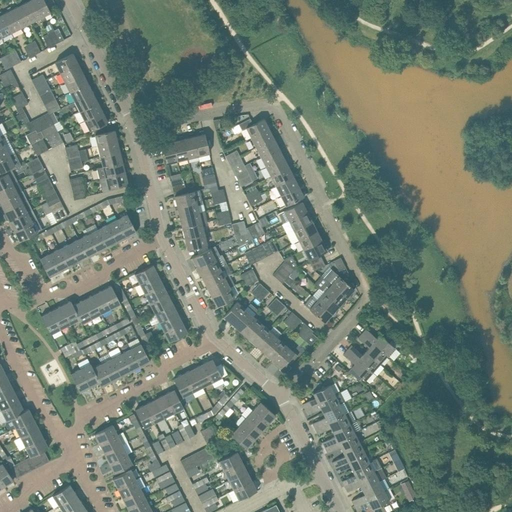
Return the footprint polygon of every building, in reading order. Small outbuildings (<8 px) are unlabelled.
[(26,0),(27,1),(21,4),(31,23),(40,18),(31,0),(26,0)] [(31,0),(40,18),(42,22),(46,19),(44,16),(50,13),(43,0),(31,0)] [(16,3),(18,6),(12,9),(21,28),(31,23),(21,4),(20,1),(16,3)] [(7,8),(8,11),(2,14),(11,33),(21,28),(12,9),(10,6),(7,8)] [(0,11),(0,34),(1,38),(11,33),(2,14),(0,11)] [(56,34),(60,32),(58,28),(48,33),(53,45),(59,42),(56,34)] [(53,45),(48,33),(42,36),(48,48),(53,45)] [(40,52),(35,43),(34,41),(29,44),(34,55),(40,52)] [(29,44),(23,46),(29,57),(34,55),(29,44)] [(21,62),(16,53),(15,50),(9,53),(15,65),(21,62)] [(9,53),(4,56),(9,67),(15,65),(9,53)] [(76,60),(73,53),(54,63),(59,73),(78,63),(81,62),(79,58),(76,60)] [(81,70),(78,63),(59,73),(64,82),(83,73),(86,71),(84,68),(81,70)] [(13,75),(10,69),(0,74),(0,76),(2,80),(13,75)] [(86,79),(83,73),(64,82),(69,92),(88,83),(91,81),(89,78),(86,79)] [(16,80),(13,75),(2,80),(5,86),(12,83),(14,87),(18,84),(16,80)] [(34,86),(43,81),(40,75),(31,80),(34,86)] [(43,81),(34,86),(37,91),(46,87),(43,81)] [(91,89),(88,83),(69,92),(74,101),(93,92),(96,91),(94,87),(91,89)] [(25,98),(22,92),(11,98),(14,104),(25,98)] [(96,98),(93,92),(74,101),(79,111),(97,102),(100,100),(99,97),(96,98)] [(44,104),(53,100),(50,94),(41,99),(44,104)] [(28,104),(25,98),(14,104),(17,109),(19,113),(24,111),(22,107),(28,104)] [(53,100),(44,104),(47,110),(56,106),(53,100)] [(101,108),(97,102),(79,111),(84,121),(97,114),(102,111),(105,110),(104,107),(101,108)] [(19,114),(14,116),(17,122),(23,118),(23,119),(27,117),(24,111),(19,113),(19,114)] [(102,111),(97,114),(84,121),(89,131),(106,122),(110,120),(109,116),(105,118),(102,111)] [(54,124),(53,121),(48,113),(42,116),(48,127),(54,124)] [(42,130),(48,127),(42,116),(37,118),(42,130)] [(37,118),(29,122),(29,121),(25,123),(30,131),(35,129),(36,130),(37,133),(41,131),(42,130),(37,118)] [(250,119),(231,128),(234,134),(245,128),(250,138),(269,129),(272,127),(270,124),(267,125),(264,118),(253,124),(250,119)] [(272,135),(269,129),(250,138),(255,148),(274,138),(277,137),(275,133),(272,135)] [(41,131),(37,133),(36,130),(26,135),(31,144),(37,141),(42,138),(43,138),(43,136),(41,131)] [(63,142),(58,133),(57,130),(51,134),(57,145),(63,142)] [(114,130),(109,131),(94,135),(97,146),(117,141),(120,140),(119,136),(116,137),(114,130)] [(200,134),(193,136),(198,156),(209,153),(203,130),(199,131),(200,134)] [(189,134),(190,137),(183,139),(188,158),(198,156),(193,136),(193,133),(189,134)] [(51,134),(46,136),(52,148),(57,145),(51,134)] [(178,136),(179,139),(172,141),(177,161),(188,158),(183,139),(182,135),(178,136)] [(48,149),(43,140),(42,138),(37,141),(42,152),(48,149)] [(169,142),(161,144),(166,164),(177,161),(172,141),(172,138),(168,139),(169,142)] [(274,138),(255,148),(251,150),(256,159),(260,157),(279,148),(282,146),(280,143),(277,145),(274,138)] [(37,141),(31,144),(37,155),(42,152),(37,141)] [(122,147),(119,148),(117,141),(97,146),(100,156),(120,151),(123,151),(122,147)] [(78,150),(77,144),(64,147),(66,153),(78,150)] [(0,159),(9,155),(4,145),(0,147),(0,159)] [(282,154),(279,148),(260,157),(265,167),(280,159),(283,157),(286,156),(285,153),(282,154)] [(68,164),(81,161),(78,150),(66,153),(68,164)] [(239,156),(236,150),(225,156),(228,161),(239,156)] [(121,158),(120,151),(100,156),(102,167),(122,162),(126,161),(125,157),(121,158)] [(15,156),(14,152),(9,155),(0,159),(0,172),(14,165),(11,158),(15,156)] [(244,165),(242,161),(239,156),(228,161),(233,171),(244,165)] [(283,157),(280,159),(265,167),(270,177),(289,167),(291,166),(290,162),(287,164),(283,157)] [(82,167),(81,161),(68,164),(70,170),(82,167)] [(43,167),(40,162),(31,166),(29,168),(31,173),(43,167)] [(124,169),(122,162),(102,167),(105,177),(125,172),(128,172),(127,168),(124,169)] [(249,175),(246,169),(244,165),(233,171),(238,181),(249,175)] [(36,183),(48,177),(43,167),(31,173),(36,183)] [(212,167),(201,170),(202,173),(201,173),(202,180),(215,177),(212,167)] [(289,167),(270,177),(266,178),(271,188),(275,186),(294,177),(296,175),(295,172),(292,173),(289,167)] [(125,172),(105,177),(99,178),(100,183),(106,182),(108,188),(131,182),(130,178),(126,179),(125,172)] [(0,188),(12,183),(7,173),(0,176),(0,188)] [(182,177),(181,178),(180,174),(169,176),(172,187),(184,184),(182,177)] [(241,186),(250,182),(252,181),(249,175),(238,181),(241,186)] [(71,186),(83,183),(82,176),(69,179),(71,186)] [(41,193),(53,187),(48,177),(36,183),(41,193)] [(216,182),(215,177),(202,180),(204,185),(216,182)] [(300,182),(297,183),(294,177),(275,186),(279,196),(298,186),(301,185),(300,182)] [(0,201),(17,192),(12,183),(0,188),(0,201)] [(82,189),(85,189),(83,183),(71,186),(74,199),(83,197),(82,189)] [(185,190),(184,184),(172,187),(173,193),(185,190)] [(305,191),(302,192),(298,186),(279,196),(284,206),(297,199),(306,194),(305,191)] [(46,202),(58,196),(53,187),(41,193),(46,202)] [(224,195),(223,189),(210,192),(212,198),(224,195)] [(259,194),(256,189),(245,194),(248,200),(259,194)] [(197,202),(196,201),(194,191),(174,196),(177,207),(197,202)] [(22,202),(17,192),(0,201),(0,203),(4,211),(22,202)] [(251,206),(259,201),(262,200),(259,194),(248,200),(251,206)] [(224,195),(212,198),(213,204),(218,202),(220,207),(227,206),(224,195)] [(51,212),(62,206),(58,196),(46,202),(51,212)] [(99,209),(106,205),(104,201),(97,204),(99,209)] [(202,201),(197,202),(177,207),(179,218),(199,213),(197,205),(203,204),(202,201)] [(302,201),(298,203),(284,211),(289,221),(307,212),(310,210),(308,207),(305,208),(302,201)] [(27,212),(22,202),(4,211),(9,221),(27,212)] [(99,209),(97,204),(90,208),(92,212),(99,209)] [(51,212),(52,213),(56,222),(68,216),(62,206),(51,212)] [(227,206),(220,207),(221,212),(215,213),(217,219),(229,216),(227,206)] [(80,219),(87,215),(85,210),(78,214),(80,219)] [(204,211),(199,213),(179,218),(182,228),(202,223),(207,222),(204,211)] [(14,230),(32,221),(27,212),(9,221),(14,230)] [(310,218),(307,212),(289,221),(294,230),(312,221),(315,220),(313,217),(310,218)] [(80,219),(78,214),(71,218),(73,222),(80,219)] [(136,232),(134,228),(127,214),(117,219),(126,237),(136,232)] [(218,225),(231,222),(229,216),(217,219),(218,225)] [(42,229),(37,219),(32,221),(14,230),(19,241),(37,231),(42,229)] [(117,242),(126,237),(117,219),(107,224),(117,242)] [(61,228),(68,225),(66,220),(58,224),(61,228)] [(248,229),(246,230),(244,221),(238,222),(241,235),(243,234),(244,237),(247,242),(253,239),(248,229)] [(318,226),(315,228),(312,221),(294,230),(299,240),(317,231),(319,229),(318,226)] [(207,222),(202,223),(182,228),(185,239),(205,234),(203,226),(208,225),(207,222)] [(234,236),(241,235),(238,222),(231,224),(234,236)] [(264,233),(263,230),(259,222),(253,225),(259,236),(264,233)] [(61,228),(58,224),(51,228),(54,232),(61,228)] [(107,247),(117,242),(107,224),(97,229),(107,247)] [(253,225),(247,227),(248,229),(253,239),(259,236),(253,225)] [(97,252),(107,247),(97,229),(88,234),(97,252)] [(41,238),(49,235),(46,230),(39,234),(41,238)] [(320,237),(317,231),(299,240),(304,249),(322,240),(324,239),(323,236),(320,237)] [(41,238),(39,234),(32,237),(34,242),(41,238)] [(97,252),(88,234),(78,239),(85,253),(87,257),(97,252)] [(205,234),(185,239),(187,249),(197,247),(207,244),(205,234)] [(87,257),(85,253),(78,239),(68,244),(78,262),(87,257)] [(278,250),(273,241),(272,239),(267,242),(272,253),(278,250)] [(325,247),(322,240),(304,249),(309,259),(319,254),(329,249),(328,245),(325,247)] [(267,256),(272,253),(267,242),(261,245),(267,256)] [(78,262),(68,244),(59,249),(68,267),(78,262)] [(220,255),(215,245),(191,257),(197,268),(215,258),(215,257),(220,255)] [(262,259),(267,256),(261,245),(256,247),(262,259)] [(256,262),(262,259),(256,247),(250,250),(256,262)] [(68,267),(59,249),(49,253),(58,272),(68,267)] [(250,250),(244,253),(250,264),(256,262),(250,250)] [(58,272),(49,253),(39,258),(49,277),(58,272)] [(312,265),(322,260),(319,254),(309,259),(312,265)] [(219,267),(215,258),(197,268),(201,277),(219,267)] [(296,267),(286,258),(281,265),(291,273),(291,272),(292,272),(294,269),(296,267)] [(315,270),(316,269),(325,265),(322,260),(312,265),(315,270)] [(157,274),(152,264),(134,274),(139,283),(157,274)] [(228,267),(226,264),(219,267),(201,277),(206,287),(225,278),(221,271),(228,267)] [(291,273),(281,265),(276,270),(286,279),(289,276),(291,273)] [(296,276),(300,271),(297,268),(294,269),(292,272),(296,276)] [(255,274),(252,269),(241,274),(244,280),(255,274)] [(331,269),(323,278),(330,284),(346,298),(348,300),(351,297),(349,295),(354,289),(347,284),(349,282),(349,280),(347,278),(345,278),(343,280),(338,275),(331,269)] [(286,279),(276,270),(272,274),(286,287),(293,279),(289,276),(286,279)] [(162,284),(157,274),(139,283),(144,293),(162,284)] [(247,285),(249,284),(258,280),(255,274),(244,280),(247,285)] [(234,285),(229,275),(225,278),(206,287),(211,297),(230,287),(234,285)] [(321,276),(314,283),(323,292),(339,306),(341,308),(344,305),(341,303),(346,298),(330,284),(323,278),(321,276)] [(122,289),(120,286),(118,282),(114,284),(117,291),(122,289)] [(251,292),(256,296),(264,287),(260,283),(251,292)] [(167,293),(162,284),(144,293),(149,303),(167,293)] [(116,294),(111,285),(101,290),(111,308),(120,304),(116,294)] [(230,287),(211,297),(216,306),(235,297),(230,287)] [(261,301),(262,299),(269,292),(264,287),(256,296),(261,301)] [(111,308),(101,290),(92,295),(101,313),(111,308)] [(339,306),(323,292),(316,300),(332,314),(334,316),(336,313),(334,311),(339,306)] [(172,303),(167,293),(149,303),(154,312),(172,303)] [(123,304),(128,301),(124,294),(120,297),(123,304)] [(101,313),(92,295),(82,300),(91,318),(101,313)] [(267,307),(272,311),(280,302),(276,298),(269,305),(267,307)] [(91,318),(82,300),(73,305),(82,323),(91,318)] [(309,308),(327,324),(329,321),(327,319),(332,314),(316,300),(309,308)] [(73,305),(70,301),(60,306),(70,324),(78,320),(80,324),(82,323),(73,305)] [(128,301),(123,304),(127,310),(131,308),(128,301)] [(246,308),(237,301),(230,309),(223,316),(232,324),(246,308)] [(277,315),(278,313),(285,306),(280,302),(272,311),(277,315)] [(177,313),(172,303),(154,312),(159,322),(177,313)] [(70,324),(60,306),(51,311),(60,329),(70,324)] [(239,331),(241,329),(254,315),(246,308),(232,324),(239,331)] [(51,311),(41,316),(50,334),(60,329),(51,311)] [(288,326),(297,316),(292,312),(283,321),(288,326)] [(182,323),(177,313),(159,322),(164,332),(182,323)] [(133,323),(138,321),(134,314),(129,316),(133,323)] [(248,338),(262,323),(254,315),(241,329),(239,331),(248,338)] [(288,326),(293,330),(301,321),(297,316),(288,326)] [(138,321),(133,323),(137,330),(141,328),(138,321)] [(182,323),(164,332),(169,342),(187,332),(182,323)] [(248,338),(256,346),(270,330),(262,323),(248,338)] [(304,341),(313,331),(304,323),(296,333),(304,341)] [(121,330),(123,334),(133,329),(131,324),(121,330)] [(110,332),(108,327),(101,331),(103,335),(110,332)] [(366,329),(362,333),(387,356),(395,348),(387,341),(380,334),(376,338),(366,329)] [(111,335),(114,339),(123,334),(121,330),(111,335)] [(264,353),(266,351),(278,338),(270,330),(256,346),(264,353)] [(387,356),(362,333),(358,338),(368,347),(365,351),(380,364),(387,356)] [(114,339),(111,335),(104,338),(106,343),(114,339)] [(91,341),(89,337),(81,341),(84,345),(91,341)] [(272,360),(286,345),(278,338),(266,351),(264,353),(272,360)] [(72,353),(79,349),(75,341),(68,344),(72,353)] [(150,361),(145,352),(140,343),(131,348),(140,366),(150,361)] [(72,353),(68,344),(61,348),(65,357),(72,353)] [(289,365),(297,355),(290,349),(286,345),(272,360),(280,367),(285,362),(289,365)] [(362,354),(351,345),(347,349),(372,372),(380,364),(365,351),(362,354)] [(130,371),(140,366),(131,348),(121,353),(130,371)] [(354,363),(350,367),(365,380),(371,373),(372,372),(347,349),(343,354),(354,363)] [(130,371),(121,353),(111,358),(119,373),(120,376),(130,371)] [(120,376),(119,373),(111,358),(101,363),(110,381),(120,376)] [(221,377),(212,359),(202,364),(212,382),(221,377)] [(101,363),(92,368),(92,369),(99,382),(101,386),(110,381),(101,363)] [(92,369),(92,368),(90,364),(80,369),(89,387),(99,382),(92,369)] [(212,382),(202,364),(193,369),(195,373),(202,387),(212,382)] [(80,369),(79,369),(70,374),(79,392),(89,387),(80,369)] [(202,387),(195,373),(193,369),(183,374),(192,392),(202,387)] [(0,386),(9,382),(4,372),(0,374),(0,386)] [(183,374),(173,379),(175,383),(177,388),(174,389),(178,398),(179,399),(192,392),(183,374)] [(0,398),(14,391),(9,382),(0,386),(0,398)] [(329,384),(312,393),(315,397),(302,404),(305,409),(335,394),(329,384)] [(235,394),(239,397),(244,392),(240,388),(235,394)] [(178,398),(174,389),(164,394),(173,413),(183,408),(178,398)] [(19,401),(14,391),(0,398),(0,409),(1,410),(19,401)] [(340,392),(335,394),(305,409),(307,415),(320,408),(323,413),(340,404),(345,401),(340,392)] [(220,398),(223,402),(229,396),(225,393),(220,398)] [(173,413),(164,394),(154,399),(164,418),(173,413)] [(227,402),(231,406),(239,397),(235,394),(227,402)] [(223,402),(220,398),(214,404),(218,408),(223,402)] [(164,418),(154,399),(144,404),(154,423),(164,418)] [(24,410),(19,401),(1,410),(6,421),(10,418),(10,417),(24,410)] [(220,410),(224,414),(231,406),(227,402),(220,410)] [(275,415),(260,402),(253,410),(268,424),(275,415)] [(154,423),(144,404),(135,409),(139,418),(144,428),(154,423)] [(340,404),(323,413),(325,417),(312,423),(315,429),(344,414),(340,404)] [(33,418),(28,408),(24,410),(10,417),(10,418),(15,427),(33,418)] [(205,418),(212,414),(210,410),(203,414),(205,418)] [(224,414),(220,410),(215,416),(219,420),(224,414)] [(268,424),(253,410),(245,418),(261,432),(268,424)] [(350,411),(344,414),(315,429),(317,434),(330,427),(332,432),(349,423),(355,420),(350,411)] [(133,414),(129,416),(132,423),(137,420),(133,414)] [(205,418),(203,414),(196,418),(198,422),(205,418)] [(20,437),(38,428),(33,418),(15,427),(20,437)] [(261,432),(245,418),(238,426),(253,440),(261,432)] [(179,424),(177,426),(179,430),(181,433),(185,431),(183,427),(181,423),(179,424)] [(349,423),(332,432),(334,436),(322,442),(325,448),(354,433),(349,423)] [(117,434),(112,424),(94,434),(99,444),(117,434)] [(211,425),(209,426),(200,431),(203,436),(213,431),(211,425)] [(139,435),(143,433),(140,426),(135,428),(139,435)] [(253,440),(238,426),(231,434),(246,448),(253,440)] [(25,447),(43,438),(38,428),(20,437),(25,447)] [(185,431),(181,433),(184,440),(187,439),(189,438),(185,431)] [(203,436),(205,441),(216,436),(213,431),(203,436)] [(162,433),(158,436),(161,443),(166,440),(164,437),(163,435),(162,433)] [(342,451),(359,443),(354,433),(325,448),(327,453),(340,446),(342,451)] [(104,453),(122,444),(117,434),(99,444),(104,453)] [(205,441),(208,446),(218,441),(216,436),(205,441)] [(48,448),(43,438),(25,447),(30,456),(32,455),(37,453),(43,450),(48,448)] [(166,440),(161,443),(165,450),(170,448),(166,440)] [(359,443),(342,451),(344,455),(332,462),(334,467),(364,452),(359,443)] [(122,444),(104,453),(109,463),(127,454),(122,444)] [(150,457),(155,454),(150,445),(145,448),(150,457)] [(207,460),(213,457),(207,447),(202,449),(207,460)] [(202,463),(207,460),(202,449),(196,452),(202,463)] [(43,464),(49,461),(43,450),(37,453),(43,464)] [(241,461),(236,451),(218,461),(223,470),(241,461)] [(196,466),(202,463),(196,452),(191,455),(196,466)] [(352,470),(369,462),(364,452),(334,467),(337,473),(350,466),(352,470)] [(38,467),(43,464),(37,453),(32,455),(38,467)] [(109,463),(114,473),(132,464),(127,454),(109,463)] [(32,455),(30,456),(26,458),(32,470),(38,467),(32,455)] [(191,469),(196,466),(191,455),(185,458),(191,469)] [(10,467),(14,464),(11,457),(6,460),(10,467)] [(27,472),(32,470),(26,458),(21,461),(27,472)] [(191,469),(185,458),(180,460),(186,472),(191,469)] [(21,475),(27,472),(21,461),(15,464),(21,475)] [(246,471),(241,461),(223,470),(228,480),(246,471)] [(369,462),(352,470),(354,475),(341,481),(344,487),(374,471),(369,462)] [(8,472),(2,463),(0,464),(0,480),(2,483),(4,486),(13,480),(8,472)] [(15,464),(14,464),(10,467),(15,478),(21,475),(15,464)] [(381,468),(374,471),(344,487),(347,492),(360,485),(362,490),(379,481),(386,478),(381,468)] [(135,479),(130,469),(112,478),(117,488),(135,479)] [(169,471),(162,475),(165,479),(172,475),(169,471)] [(233,490),(251,481),(246,471),(228,480),(233,490)] [(162,475),(155,478),(157,483),(165,479),(162,475)] [(206,476),(199,480),(201,485),(205,482),(208,481),(207,478),(206,476)] [(140,488),(135,479),(117,488),(122,498),(140,488)] [(405,494),(414,489),(408,479),(400,484),(405,494)] [(199,480),(192,484),(193,486),(194,488),(201,485),(199,480)] [(251,481),(233,490),(238,500),(256,490),(251,481)] [(379,481),(362,490),(364,494),(351,500),(354,506),(384,491),(379,481)] [(75,493),(69,484),(52,495),(58,504),(75,493)] [(145,498),(140,488),(122,498),(127,507),(145,498)] [(179,490),(172,494),(174,498),(182,495),(179,490)] [(389,500),(384,492),(384,491),(354,506),(357,511),(369,504),(372,509),(389,500)] [(62,511),(66,511),(78,504),(81,502),(75,493),(58,504),(62,511)] [(172,494),(165,497),(166,500),(167,502),(173,499),(174,498),(172,494)] [(174,498),(173,499),(175,504),(184,499),(182,495),(174,498)] [(216,496),(209,499),(211,504),(218,500),(216,496)] [(129,511),(142,511),(150,508),(145,498),(127,507),(129,511)] [(211,504),(209,499),(202,503),(204,507),(211,504)] [(85,511),(87,511),(81,502),(78,504),(66,511),(85,511)]
